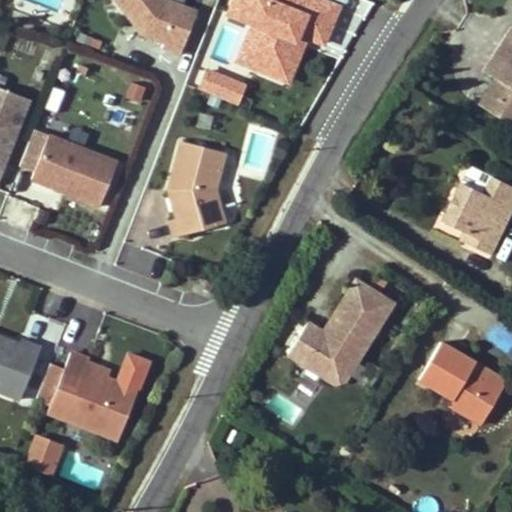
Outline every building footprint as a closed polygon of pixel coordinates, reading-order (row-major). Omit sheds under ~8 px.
[(170,1),(168,0),(114,0),(113,1),(143,37),(183,53),(199,12),(170,1)] [(335,2),(328,0),(232,0),(228,12),(250,20),(236,57),(286,77),(302,33),(320,40),(335,2)] [(511,31),(487,70),(504,82),(505,82),(511,86),(511,31)] [(206,66),(197,87),(235,102),(243,81),(206,66)] [(511,86),(505,82),(504,82),(487,108),(511,123),(511,86)] [(127,83),(123,99),(140,104),(144,88),(127,83)] [(0,177),(31,98),(0,86),(0,177)] [(49,131),(30,179),(102,207),(120,158),(49,131)] [(227,155),(182,144),(169,194),(181,236),(227,225),(219,190),(227,155)] [(486,199),(472,194),(467,210),(455,206),(446,233),(472,241),(479,244),(476,252),(497,259),(511,216),(511,188),(492,181),(486,199)] [(472,194),(461,190),(455,206),(467,210),(472,194)] [(479,244),(472,241),(469,249),(476,252),(479,244)] [(324,333),(311,326),(291,361),(335,386),(349,380),(393,304),(354,281),(324,333)] [(25,338),(0,328),(0,378),(3,379),(0,386),(0,387),(22,396),(44,341),(26,334),(25,338)] [(475,363),(440,342),(419,379),(452,398),(448,405),(480,424),(503,387),(472,369),(475,363)] [(66,365),(52,359),(38,396),(52,401),(49,409),(121,439),(142,384),(113,373),(115,368),(90,358),(92,354),(73,346),(66,365)] [(507,381),(475,363),(472,369),(503,387),(507,381)] [(64,444),(40,435),(29,464),(53,473),(64,444)] [(414,461),(435,477),(447,461),(426,445),(414,461)]
